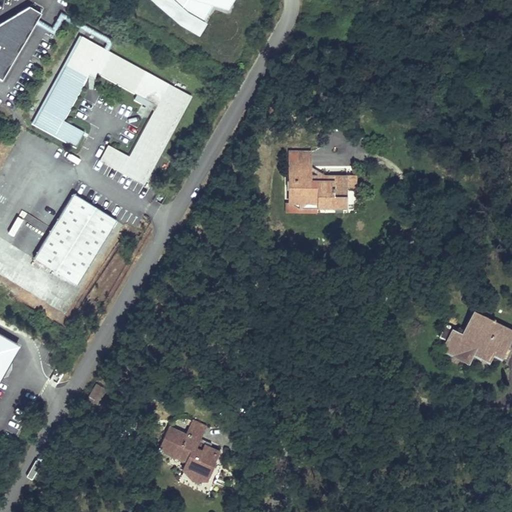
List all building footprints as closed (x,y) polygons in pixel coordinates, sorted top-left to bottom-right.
[(161,0),(182,20),(199,29),(207,16),(200,12),(205,3),(228,9),(232,0),(161,0)] [(41,13),(29,6),(0,23),(0,79),(1,80),(41,13)] [(189,96),(80,37),(34,122),(76,145),(83,132),(62,121),(90,70),(136,94),(133,99),(153,111),(128,157),(107,145),(99,159),(142,182),(189,96)] [(289,170),(310,170),(310,153),(289,153),(289,170)] [(356,176),(347,176),(347,189),(355,189),(356,176)] [(115,220),(72,193),(32,257),(76,284),(115,220)] [(316,203),(289,203),(285,203),(285,213),(317,212),(317,209),(316,203)] [(499,307),(481,298),(475,311),(468,325),(474,328),(469,339),(463,335),(454,331),(455,328),(445,324),(439,337),(447,341),(443,349),(469,361),(473,353),(489,361),(493,354),(500,357),(511,332),(511,310),(500,304),(499,307)] [(463,335),(469,339),(474,328),(468,325),(463,335)] [(0,378),(19,339),(0,329),(0,378)] [(88,398),(99,402),(105,387),(93,383),(88,398)] [(192,420),(185,434),(200,441),(206,427),(192,420)] [(201,451),(194,448),(197,440),(185,434),(169,427),(159,449),(187,460),(186,464),(182,471),(206,481),(219,452),(204,445),(201,451)] [(187,460),(159,449),(157,453),(186,464),(187,460)] [(198,481),(206,481),(182,471),(188,477),(192,481),(198,481)]
